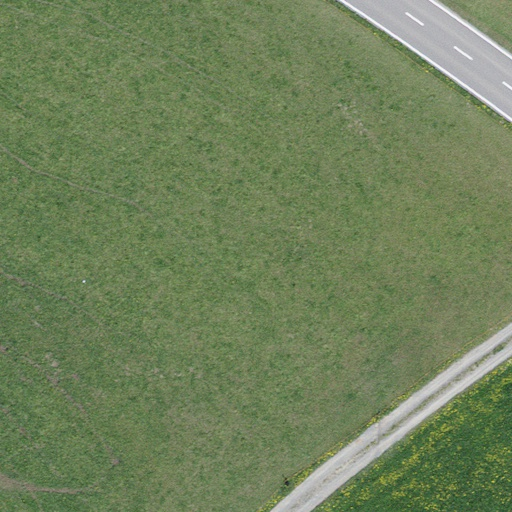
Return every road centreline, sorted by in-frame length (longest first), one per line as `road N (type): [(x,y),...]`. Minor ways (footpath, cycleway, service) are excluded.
road 1 (track): [(290,511),(511,337)]
road 2 (tertiary): [(388,0),(511,89)]
